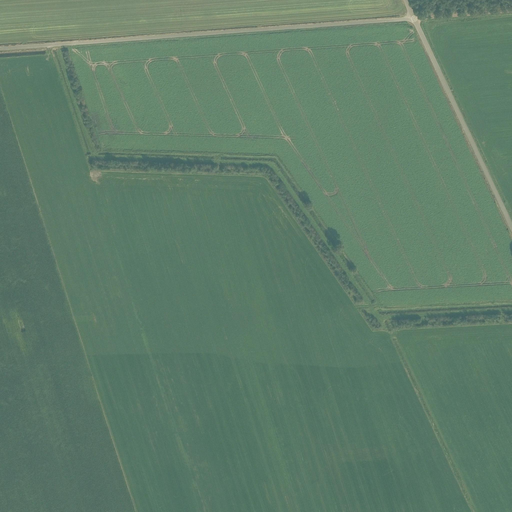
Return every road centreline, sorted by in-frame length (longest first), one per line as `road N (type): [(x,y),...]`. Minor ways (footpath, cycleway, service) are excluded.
road 1 (track): [(56,44),(94,154),(268,165),(382,317),(511,310)]
road 2 (unclassified): [(0,48),(413,18)]
road 3 (unclassified): [(511,228),(413,18)]
